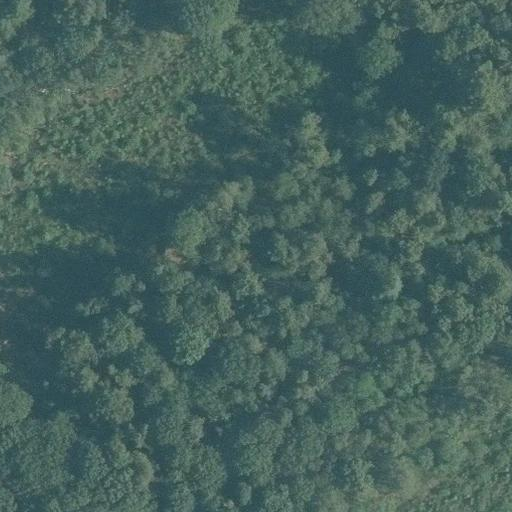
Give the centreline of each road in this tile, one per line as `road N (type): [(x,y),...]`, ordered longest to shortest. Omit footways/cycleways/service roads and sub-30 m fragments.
road 1 (track): [(511,239),(359,49),(383,0)]
road 2 (track): [(0,397),(90,511)]
